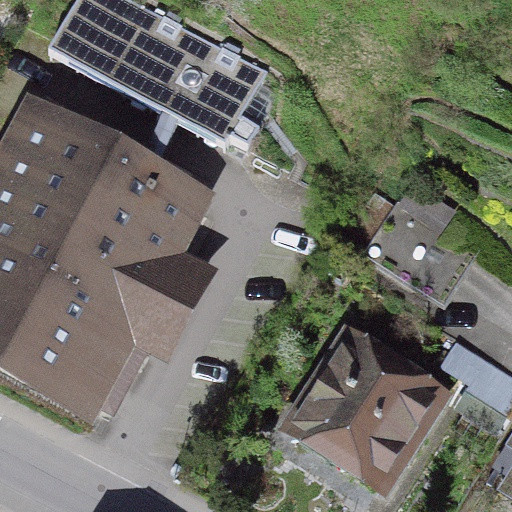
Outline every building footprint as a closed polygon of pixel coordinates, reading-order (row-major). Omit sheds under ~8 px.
[(125,0),(80,0),(48,60),(224,154),(229,146),(248,156),(259,135),(240,125),(267,75),(125,0)] [(0,363),(83,408),(189,209),(36,128),(0,195),(0,363)] [(365,260),(437,305),(471,250),(400,205),(365,260)] [(299,402),(286,423),(382,489),(435,402),(409,386),(406,373),(396,367),(393,359),(357,336),(310,409),(299,402)] [(511,403),(511,378),(458,345),(444,368),(478,390),(473,399),(503,418),(511,403)]
